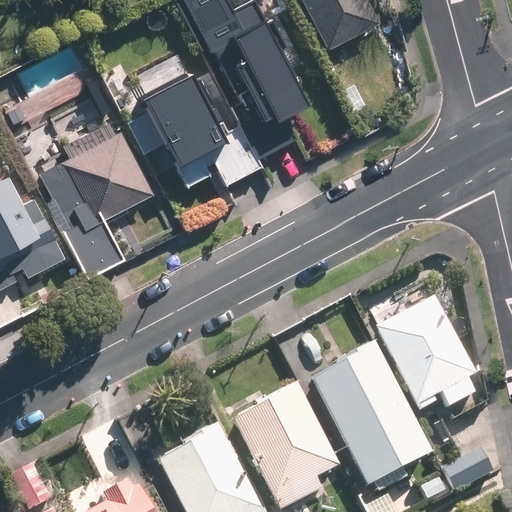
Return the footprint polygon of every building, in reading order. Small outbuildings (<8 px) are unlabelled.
[(285,108),(305,97),(281,52),(284,50),(267,18),(257,0),(247,0),(229,10),(223,0),(177,0),(201,45),(238,112),(246,128),(257,148),(296,128),(285,108)] [(371,23),(359,0),(293,0),(319,50),(371,23)] [(187,76),(182,66),(134,91),(115,56),(97,65),(118,104),(129,98),(167,168),(196,152),(192,146),(200,141),(197,137),(215,127),(205,109),(210,107),(192,74),(187,76)] [(146,193),(114,131),(55,161),(56,164),(38,173),(53,202),(87,270),(123,252),(103,214),(146,193)] [(0,283),(64,251),(44,211),(27,220),(4,175),(0,176),(0,283)] [(366,330),(407,408),(411,406),(414,412),(428,404),(426,399),(433,395),(441,410),(467,396),(459,381),(465,378),(424,300),(366,330)] [(415,438),(365,344),(325,366),(327,368),(303,381),(352,472),(415,438)] [(332,468),(287,386),(249,406),(250,409),(226,421),(274,511),(275,511),(315,490),(309,480),(332,468)] [(255,511),(210,427),(174,446),(176,449),(152,462),(178,511),(255,511)] [(451,491),(486,473),(474,448),(439,466),(451,491)] [(448,492),(441,479),(425,487),(431,501),(448,492)] [(97,503),(80,511),(141,511),(128,487),(122,491),(118,483),(93,496),(97,503)] [(355,499),(362,511),(390,511),(378,488),(355,499)] [(451,511),(445,498),(422,509),(423,511),(451,511)]
